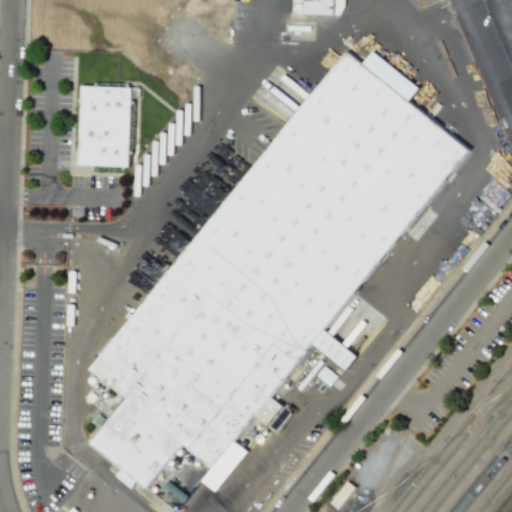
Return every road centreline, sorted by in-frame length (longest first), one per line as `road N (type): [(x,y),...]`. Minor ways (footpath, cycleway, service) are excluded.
road 1 (residential): [(7,511),(0,488),(2,287),(13,0)]
road 2 (residential): [(511,238),(292,511)]
